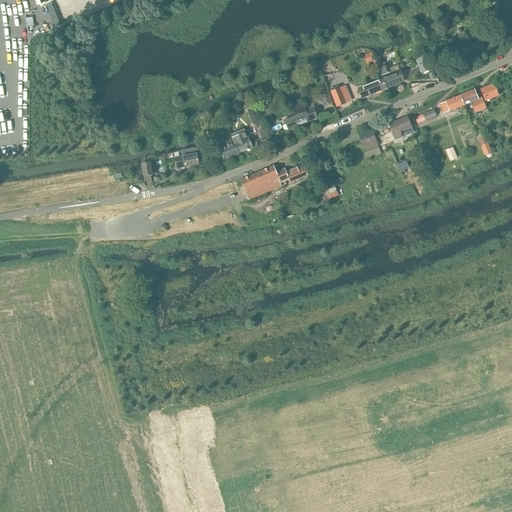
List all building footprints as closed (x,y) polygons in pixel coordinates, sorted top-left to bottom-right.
[(481,40),(471,44),(468,45),(472,55),(485,50),(481,40)] [(458,61),(472,55),(468,45),(462,48),(460,44),(453,47),(458,61)] [(420,66),(423,74),(434,69),(427,53),(420,56),(423,65),(420,66)] [(382,80),(386,90),(404,82),(400,73),(401,73),(398,65),(385,70),(388,77),(382,80)] [(362,99),(386,90),(382,80),(358,90),(362,99)] [(487,91),(484,93),(486,97),(487,101),(496,97),(495,96),(498,95),(497,92),(495,88),(487,91)] [(460,96),(464,104),(464,105),(471,103),(472,106),(483,102),(481,98),(478,99),(474,90),(460,96)] [(339,110),(340,110),(340,109),(346,106),(346,107),(347,107),(340,92),(333,95),(339,110)] [(323,107),(331,104),(334,103),(330,94),(319,98),(323,107)] [(464,105),(464,104),(460,96),(441,104),(444,113),(464,105)] [(289,132),(317,120),(313,110),(315,109),(313,104),(305,107),(306,111),(284,121),(289,132)] [(423,114),(415,117),(417,123),(425,120),(425,121),(437,116),(434,110),(423,114)] [(410,117),(389,125),(392,132),(389,133),(391,136),(393,135),(411,127),(412,131),(415,130),(410,117)] [(243,129),(230,134),(232,138),(234,143),(238,154),(252,148),(249,143),(249,141),(247,138),(244,132),(243,129)] [(270,142),(266,130),(259,133),(264,144),(270,142)] [(373,133),(360,138),(363,145),(366,151),(378,146),(376,139),(375,138),(373,133)] [(477,138),(480,146),(486,144),(483,136),(477,138)] [(224,160),(238,154),(234,143),(232,144),(230,139),(218,144),(224,160)] [(445,150),(450,161),(457,158),(452,147),(445,150)] [(182,157),(174,159),(176,169),(199,165),(198,159),(197,155),(196,148),(181,151),(182,157)] [(152,176),(151,174),(150,163),(142,164),(144,177),(152,176)] [(282,186),(277,173),(274,166),(240,180),(248,200),(282,186)] [(277,173),(282,186),(286,184),(285,181),(289,180),(290,183),(307,176),(303,166),(286,173),(285,169),(277,173)] [(290,200),(288,193),(277,197),(280,204),(290,200)]
